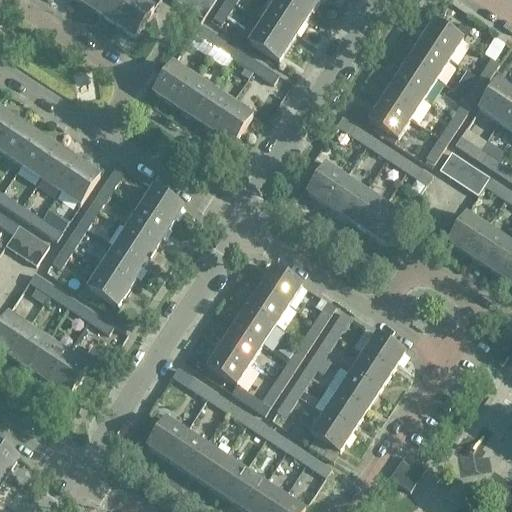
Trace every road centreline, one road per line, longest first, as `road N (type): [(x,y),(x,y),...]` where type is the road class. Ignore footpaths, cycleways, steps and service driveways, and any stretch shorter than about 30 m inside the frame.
road 1 (residential): [(69,470),(239,211)]
road 2 (residential): [(239,211),(372,0)]
road 3 (residential): [(345,511),(450,348)]
road 4 (residential): [(103,123),(122,83),(116,74),(3,0)]
road 5 (residential): [(379,300),(403,264),(425,268),(471,304),(469,326),(450,348)]
road 6 (residential): [(379,300),(239,211)]
road 7 (residential): [(239,211),(103,123)]
road 8 (residential): [(103,123),(0,60)]
